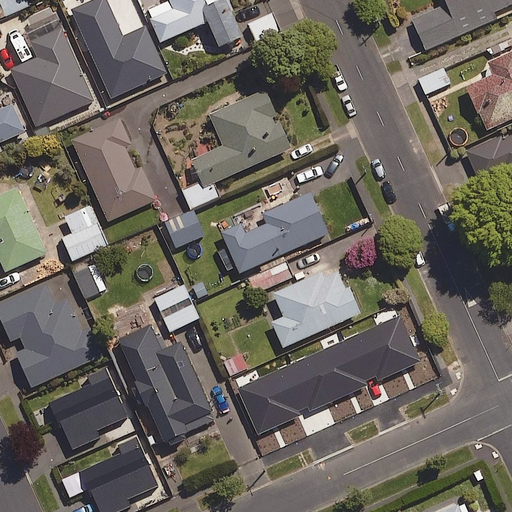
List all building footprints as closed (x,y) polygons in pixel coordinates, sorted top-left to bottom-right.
[(0,0),(0,18),(30,5),(27,0),(0,0)] [(145,26),(122,36),(106,0),(91,0),(70,10),(109,99),(144,84),(166,74),(145,26)] [(169,0),(173,9),(150,19),(160,43),(233,11),(227,0),(169,0)] [(511,0),(443,0),(445,4),(410,19),(425,51),(496,18),(494,13),(511,4),(511,0)] [(280,30),(271,13),(248,25),(257,43),(280,30)] [(94,102),(68,43),(61,28),(30,42),(37,57),(10,69),(35,127),(94,102)] [(511,50),(487,62),(493,75),(466,87),(486,129),(511,117),(511,50)] [(450,84),(443,69),(419,80),(425,95),(450,84)] [(234,174),(286,151),(291,149),(279,123),(274,125),(271,119),(276,116),(265,90),(259,92),(208,115),(222,146),(191,160),(203,188),(234,174)] [(12,105),(0,110),(0,151),(1,151),(0,149),(0,142),(24,132),(12,105)] [(82,166),(92,189),(107,222),(156,201),(142,168),(135,170),(125,148),(131,145),(120,119),(71,140),(82,166)] [(511,134),(502,139),(500,135),(465,151),(480,184),(511,169),(511,134)] [(17,188),(0,195),(0,261),(5,272),(46,254),(36,230),(17,188)] [(239,274),(280,256),(328,235),(310,193),(262,214),(266,224),(244,234),(240,224),(220,233),(225,242),(239,274)] [(106,245),(90,207),(64,218),(72,235),(62,239),(71,260),(106,245)] [(202,237),(192,212),(165,223),(175,248),(202,237)] [(292,277),(285,263),(249,278),(256,293),(292,277)] [(107,288),(97,264),(73,274),(84,298),(107,288)] [(274,300),(282,317),(270,322),(282,348),(360,314),(349,287),(344,289),(337,273),(324,278),(322,273),(272,295),(274,300)] [(25,349),(15,353),(30,389),(95,360),(103,357),(90,328),(82,332),(79,325),(67,298),(54,304),(45,284),(0,304),(0,324),(8,342),(19,337),(25,349)] [(198,319),(183,286),(154,300),(170,332),(198,319)] [(161,352),(150,325),(118,339),(160,435),(164,443),(187,433),(184,425),(192,421),(211,413),(181,343),(161,352)] [(317,362),(330,390),(314,397),(325,421),(394,391),(383,367),(379,368),(367,340),(364,334),(325,351),(328,357),(317,362)] [(241,355),(225,362),(231,376),(247,369),(241,355)] [(121,435),(95,376),(71,387),(73,392),(63,397),(55,400),(67,426),(74,423),(95,471),(106,466),(130,455),(136,453),(127,433),(121,435)] [(236,468),(226,445),(178,466),(188,489),(236,468)]
